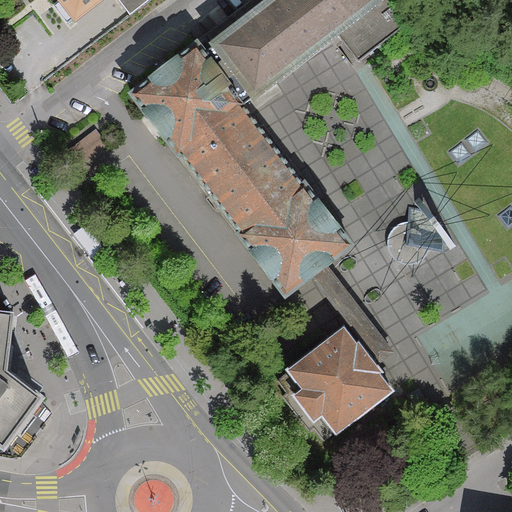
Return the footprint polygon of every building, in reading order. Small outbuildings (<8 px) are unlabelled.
[(130,25),(159,1),(157,0),(55,0),(61,7),(52,15),(72,38),(113,4),(130,25)] [(344,34),(387,1),(386,0),(269,0),(132,106),(284,302),(306,285),(327,269),(347,254),(240,115),(344,34)] [(405,27),(387,1),(344,34),(361,58),(405,27)] [(81,176),(112,152),(98,135),(68,158),(81,176)] [(429,258),(430,251),(447,252),(450,240),(442,223),(429,213),(411,207),(410,226),(399,230),(395,233),(389,247),(395,262),(396,263),(410,268),(425,262),(429,258)] [(88,227),(78,234),(101,264),(111,257),(88,227)] [(306,285),(343,332),(369,367),(390,350),(327,269),(306,285)] [(0,433),(18,445),(50,397),(8,369),(12,310),(0,308),(0,433)] [(369,367),(343,332),(285,377),(296,391),(288,397),(311,428),(321,420),(337,441),(393,398),(369,367)]
